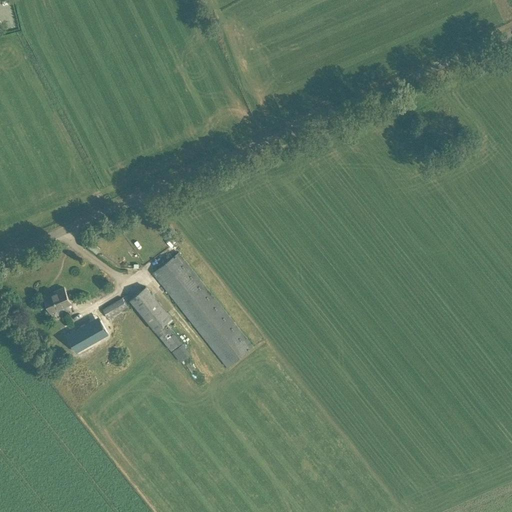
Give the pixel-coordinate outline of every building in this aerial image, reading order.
[(118,227),(122,233),(127,229),(123,223),(118,227)] [(86,245),(97,253),(101,248),(90,240),(86,245)] [(154,272),(162,282),(228,366),(253,346),(187,262),(179,252),(154,272)] [(171,317),(153,294),(146,286),(131,299),(172,350),(182,342),(166,322),(171,317)] [(45,295),(49,305),(52,312),(71,303),(64,287),(45,295)] [(102,309),(108,319),(128,307),(122,297),(102,309)] [(88,321),(67,334),(77,351),(98,338),(88,321)] [(172,351),(180,361),(191,353),(183,343),(172,351)] [(44,364),(51,366),(56,350),(49,348),(44,364)]
